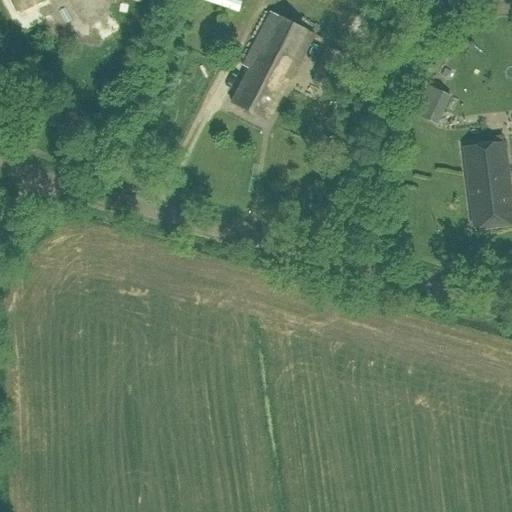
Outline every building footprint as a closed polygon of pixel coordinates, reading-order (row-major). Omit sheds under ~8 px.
[(13,0),(19,12),(44,0),(13,0)] [(293,78),(314,34),(270,12),(244,67),(251,70),(231,103),(267,121),(290,76),(293,78)] [(325,50),(318,64),(333,71),(340,57),(325,50)] [(311,82),(323,87),(331,71),(319,65),(311,82)] [(427,85),(414,114),(436,124),(449,95),(427,85)] [(473,228),(511,222),(511,203),(504,141),(463,147),(473,228)]
